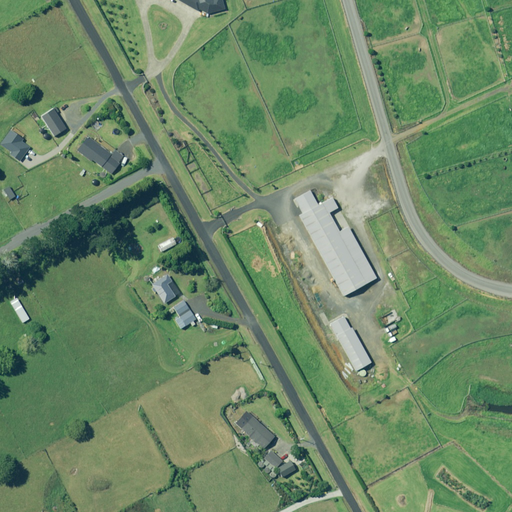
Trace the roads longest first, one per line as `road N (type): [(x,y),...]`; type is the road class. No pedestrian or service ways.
road 1 (unclassified): [(352,511),(160,164)]
road 2 (unclassified): [(160,164),(71,0)]
road 3 (residential): [(160,164),(0,251)]
